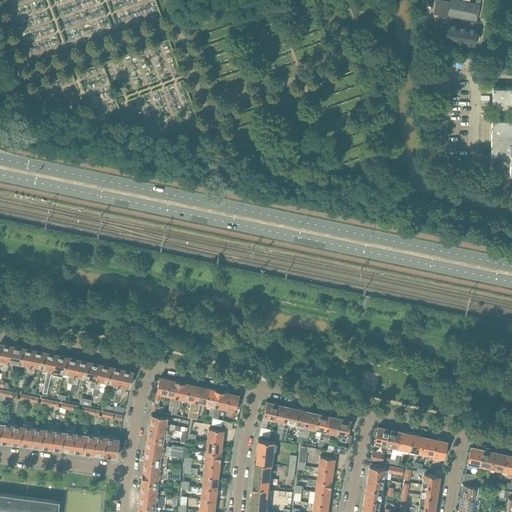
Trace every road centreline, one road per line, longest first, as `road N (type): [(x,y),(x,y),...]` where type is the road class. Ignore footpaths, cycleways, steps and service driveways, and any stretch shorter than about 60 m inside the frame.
road 1 (secondary): [(511,266),(0,159)]
road 2 (secondary): [(0,176),(511,282)]
road 3 (residential): [(149,361),(0,332)]
road 4 (residential): [(127,474),(0,456)]
road 5 (residential): [(256,387),(236,511)]
road 6 (residential): [(469,76),(439,75),(438,170)]
